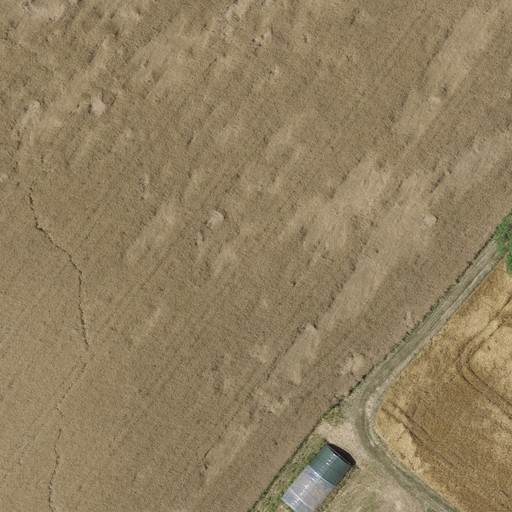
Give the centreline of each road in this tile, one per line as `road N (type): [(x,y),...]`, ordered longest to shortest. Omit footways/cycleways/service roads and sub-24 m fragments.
road 1 (track): [(511,234),(367,396)]
road 2 (track): [(444,511),(370,442),(367,396)]
